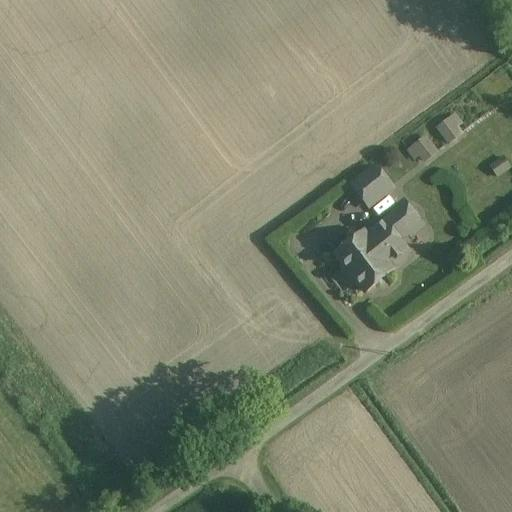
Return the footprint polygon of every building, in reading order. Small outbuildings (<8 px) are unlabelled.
[(447,143),(467,125),(455,113),(436,131),(447,143)] [(426,136),(408,150),(420,166),(439,152),(426,136)] [(376,169),(353,187),(369,208),(392,190),(376,169)] [(367,239),(390,269),(393,266),(394,268),(397,268),(406,261),(407,259),(405,257),(408,255),(399,242),(408,235),(409,236),(412,237),(421,230),(422,227),(406,206),(403,205),(393,212),(393,216),(395,218),(385,225),(387,227),(376,235),(375,233),(367,239)] [(364,235),(337,258),(366,295),(394,273),(390,269),(367,239),(364,235)]
